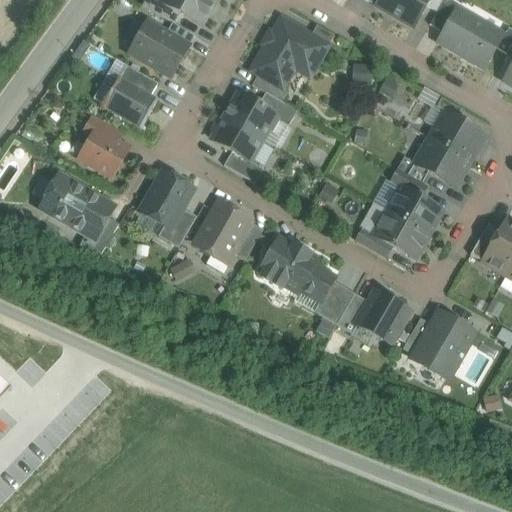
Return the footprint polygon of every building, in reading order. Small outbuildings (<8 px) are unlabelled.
[(180,16),(159,4),(160,3),(154,0),(147,0),(143,8),(172,25),(174,26),(180,16)] [(161,0),(160,3),(159,4),(180,16),(201,28),(217,0),(216,0),(161,0)] [(379,0),(375,8),(413,30),(430,0),(379,0)] [(443,3),(429,27),(439,33),(453,8),(443,3)] [(503,37),(457,11),(437,44),(484,71),(496,50),(503,37)] [(311,38),(281,21),(251,73),(258,77),(282,91),(283,90),(296,68),(304,66),(314,72),(328,48),(311,38)] [(166,36),(147,25),(129,56),(171,80),(189,49),(166,36)] [(174,26),(172,25),(166,36),(189,49),(195,38),(174,26)] [(334,38),(316,28),(311,38),(328,48),(334,38)] [(511,45),(511,31),(508,30),(503,37),(496,50),(506,56),(511,45)] [(157,86),(126,68),(119,81),(150,99),(157,86)] [(354,84),(366,85),(368,69),(355,68),(354,84)] [(282,91),(258,77),(252,87),(265,95),(283,105),(287,99),(285,92),(283,90),(282,91)] [(150,99),(119,81),(103,110),(141,132),(157,103),(150,99)] [(419,101),(434,107),(439,95),(424,89),(419,101)] [(283,105),(265,95),(258,107),(279,119),(277,123),(288,129),(297,113),(283,105)] [(258,107),(238,96),(224,120),(263,142),(269,132),(271,133),(277,123),(279,119),(258,107)] [(464,113),(439,99),(432,110),(443,116),(458,124),(464,113)] [(458,124),(443,116),(428,141),(470,165),(485,140),(458,124)] [(93,119),(83,136),(92,141),(96,134),(97,134),(102,124),(93,119)] [(263,142),(224,120),(211,142),(232,154),(250,165),(250,164),(263,142)] [(97,134),(96,134),(92,141),(80,161),(111,179),(127,152),(97,134)] [(470,165),(428,141),(414,165),(414,166),(429,176),(455,190),(470,165)] [(250,165),(232,154),(224,168),(255,186),(263,172),(250,164),(250,165)] [(429,176),(414,166),(414,165),(404,159),(397,171),(423,186),(424,186),(429,176)] [(423,186),(397,171),(389,184),(400,190),(421,201),(428,189),(424,186),(423,186)] [(174,184),(161,177),(139,214),(164,229),(170,232),(182,211),(193,192),(178,183),(174,184)] [(99,201),(66,182),(54,185),(44,204),(47,215),(85,237),(88,239),(99,236),(108,221),(110,217),(108,210),(98,204),(99,201)] [(329,220),(341,194),(325,187),(313,213),(329,220)] [(421,201),(400,190),(387,214),(428,238),(442,213),(421,201)] [(250,222),(219,205),(195,246),(229,266),(234,258),(252,226),(249,224),(250,222)] [(182,211),(170,232),(164,229),(158,239),(178,250),(196,219),(182,211)] [(428,238),(387,214),(373,237),(373,238),(392,249),(414,262),(428,238)] [(99,236),(88,239),(85,237),(79,248),(100,258),(118,227),(108,221),(99,236)] [(500,233),(482,264),(506,278),(511,267),(511,226),(506,222),(500,233)] [(252,226),(234,258),(245,263),(263,232),(252,226)] [(488,226),(470,257),(482,264),(500,233),(488,226)] [(392,249),(373,238),(373,237),(363,231),(356,244),(385,261),(392,249)] [(292,249),(278,241),(259,274),(263,276),(261,280),(281,292),(283,288),(298,297),(302,289),(322,301),(323,301),(333,284),(335,280),(314,268),(317,263),(310,259),(310,258),(293,248),(292,249)] [(333,284),(323,301),(322,301),(314,315),(337,328),(355,297),(333,284)] [(409,315),(374,295),(368,305),(356,327),(357,327),(391,347),(409,315)] [(355,297),(337,328),(351,337),(357,327),(356,327),(368,305),(355,297)] [(438,319),(415,360),(447,378),(470,338),(438,319)]
